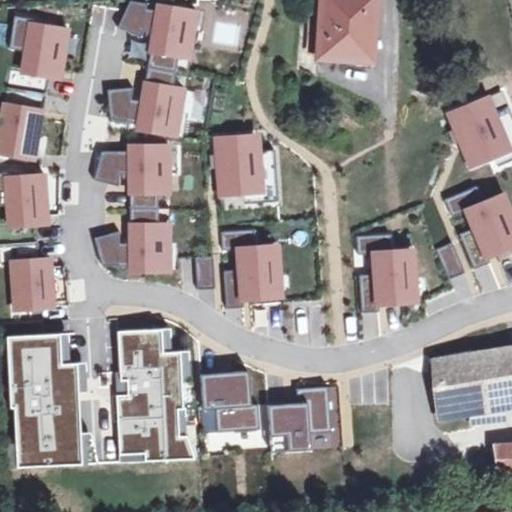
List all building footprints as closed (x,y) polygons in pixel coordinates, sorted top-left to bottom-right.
[(322,0),(318,57),(361,60),(363,29),(373,30),(374,12),(376,12),(376,0),(322,0)] [(144,1),(128,1),(118,26),(140,34),(141,28),(149,28),(147,47),(189,53),(196,9),(155,1),(154,8),(142,7),(144,1)] [(65,26),(13,18),(10,42),(22,44),(19,67),(58,73),(65,26)] [(363,29),(361,60),(371,60),(373,30),(363,29)] [(145,80),(141,80),(139,99),(127,98),(128,87),(108,89),(111,114),(134,115),(133,125),(174,132),(182,85),(165,83),(168,70),(147,68),(145,80)] [(487,96),(447,112),(468,163),(508,147),(487,96)] [(40,108),(1,102),(0,110),(0,150),(33,155),(40,108)] [(255,133),(214,137),(219,192),(260,188),(255,133)] [(126,151),(103,152),(97,178),(115,184),(115,169),(127,168),(128,191),(168,189),(167,142),(126,144),(126,151)] [(42,174),(3,176),(6,223),(45,221),(42,174)] [(511,218),(500,189),(462,205),(482,253),(511,240),(511,218)] [(166,219),(126,221),(127,242),(117,242),(116,229),(94,236),(104,261),(126,261),(128,268),(168,268),(166,219)] [(274,243),(233,246),(237,295),(278,292),(274,243)] [(410,246),(368,249),(371,300),(413,297),(410,246)] [(195,288),(214,286),(211,254),(192,256),(195,288)] [(48,256),(8,259),(11,306),(52,303),(48,256)] [(52,274),(55,306),(68,305),(65,273),(52,274)] [(169,325),(117,329),(120,373),(129,373),(131,395),(118,396),(123,455),(184,450),(183,436),(188,436),(185,400),(181,401),(179,375),(190,374),(188,345),(171,346),(169,325)] [(64,332),(5,335),(8,403),(12,403),(14,442),(7,442),(8,464),(96,460),(86,430),(77,430),(75,387),(83,387),(82,362),(66,362),(64,332)] [(511,346),(480,352),(454,356),(458,382),(485,374),(492,404),(471,408),(473,423),(508,419),(507,401),(511,400),(511,346)] [(434,359),(440,413),(471,408),(492,404),(485,374),(458,382),(454,356),(434,359)] [(243,370),(201,373),(203,406),(217,405),(219,430),(256,427),(254,405),(246,406),(243,370)] [(324,386),(298,389),(299,401),(269,405),(272,428),(286,427),(288,444),(309,442),(308,430),(328,428),(324,386)] [(500,470),(511,469),(511,444),(496,446),(500,470)]
